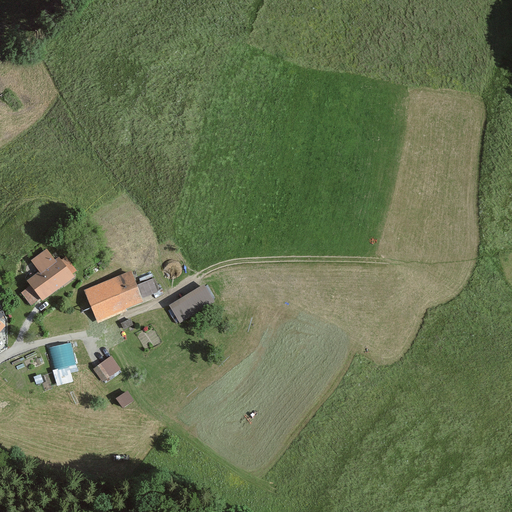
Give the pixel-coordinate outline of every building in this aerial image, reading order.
[(38,262),(45,270),(27,283),(31,288),(24,294),(34,307),(45,299),(48,303),(81,278),(65,256),(60,260),(53,251),(38,262)] [(142,286),(135,271),(87,292),(99,321),(159,295),(153,281),(142,286)] [(215,301),(204,284),(170,305),(180,322),(215,301)] [(79,371),(72,340),(48,345),(57,385),(74,381),(72,372),(79,371)] [(121,370),(111,358),(94,371),(103,383),(121,370)] [(135,401),(130,392),(119,399),(125,408),(135,401)]
